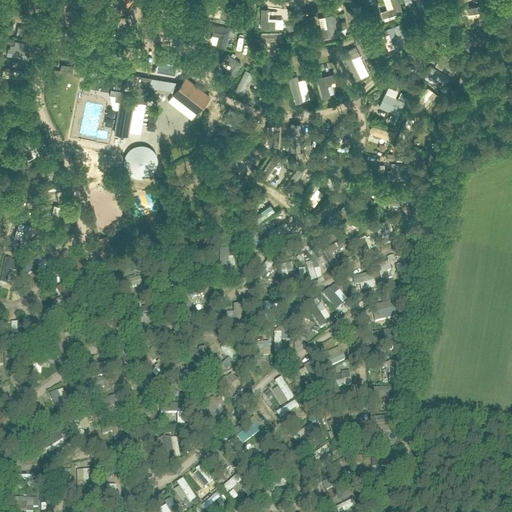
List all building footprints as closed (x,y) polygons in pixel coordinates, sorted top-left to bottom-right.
[(130,0),(121,0),(115,8),(120,12),(130,0)] [(398,0),(390,0),(395,13),(402,11),(398,0)] [(429,0),(420,0),(426,14),(434,11),(429,0)] [(219,17),(232,20),(235,6),(222,3),(219,17)] [(365,24),(361,6),(353,7),(358,26),(365,24)] [(269,8),(261,8),(260,27),(268,28),(269,20),(269,8)] [(327,25),(337,22),(335,13),(325,16),(327,25)] [(291,22),(285,25),(287,31),(293,29),(291,22)] [(410,42),(402,22),(388,28),(396,47),(410,42)] [(36,39),(38,30),(17,26),(15,35),(36,39)] [(204,35),(222,34),(222,27),(204,29),(204,35)] [(476,38),(462,28),(457,34),(472,44),(476,38)] [(377,30),(371,33),(374,39),(380,37),(377,30)] [(269,40),(282,39),(282,31),(260,32),(260,45),(270,45),(269,40)] [(363,54),(369,51),(366,45),(360,48),(363,54)] [(27,57),(27,50),(6,48),(6,55),(27,57)] [(362,78),(349,49),(339,53),(352,82),(362,78)] [(161,62),(174,62),(174,50),(161,50),(161,62)] [(456,67),(439,58),(435,64),(452,74),(456,67)] [(331,61),(310,67),(320,103),(347,94),(337,69),(331,61)] [(61,64),(60,71),(73,73),(74,66),(61,64)] [(448,76),(430,65),(426,72),(444,82),(448,76)] [(224,67),(215,82),(221,85),(229,70),(224,67)] [(22,77),(23,71),(2,69),(2,76),(22,77)] [(234,89),(242,93),(253,73),(245,69),(234,89)] [(288,70),(283,74),(288,79),(292,75),(288,70)] [(119,101),(114,133),(127,135),(133,101),(146,103),(151,77),(128,73),(125,91),(110,88),(109,94),(114,95),(114,100),(119,101)] [(317,97),(311,75),(296,79),(302,101),(317,97)] [(209,96),(185,77),(173,93),(196,112),(209,96)] [(295,103),(302,101),(294,77),(288,79),(295,103)] [(439,95),(428,87),(423,94),(434,101),(439,95)] [(0,104),(22,105),(22,96),(0,95),(0,104)] [(144,135),(151,108),(140,105),(133,132),(144,135)] [(0,128),(28,127),(27,117),(0,119),(0,128)] [(354,131),(355,126),(343,121),(341,127),(354,131)] [(300,122),(291,122),(292,151),(301,151),(300,122)] [(413,132),(420,134),(423,125),(416,123),(413,132)] [(354,143),(355,137),(339,134),(338,140),(354,143)] [(32,153),(21,138),(16,142),(27,157),(32,153)] [(340,169),(321,158),(317,166),(336,176),(340,169)] [(62,185),(59,168),(53,169),(55,186),(62,185)] [(410,171),(387,171),(387,179),(410,179),(410,171)] [(333,192),(337,186),(319,177),(315,187),(323,191),(324,188),(333,192)] [(39,196),(38,178),(30,178),(32,196),(39,196)] [(274,210),(270,204),(255,214),(259,220),(274,210)] [(55,224),(58,208),(52,207),(48,223),(55,224)] [(142,212),(145,216),(153,211),(151,207),(142,212)] [(231,242),(229,217),(222,218),(224,243),(231,242)] [(290,230),(285,222),(267,232),(272,240),(290,230)] [(204,248),(203,225),(195,225),(196,248),(204,248)] [(348,230),(353,234),(357,229),(352,225),(348,230)] [(26,253),(32,228),(24,226),(18,251),(26,253)] [(267,243),(256,227),(250,232),(261,247),(267,243)] [(373,253),(365,233),(356,237),(364,257),(373,253)] [(322,255),(319,248),(303,256),(307,263),(322,255)] [(229,275),(228,251),(219,251),(220,275),(229,275)] [(158,254),(136,262),(139,268),(160,261),(158,254)] [(279,279),(274,261),(268,263),(273,280),(279,279)] [(9,286),(13,263),(5,262),(1,285),(9,286)] [(398,262),(377,267),(379,275),(400,270),(398,262)] [(297,269),(285,269),(286,286),(298,285),(297,269)] [(183,286),(181,279),(167,282),(169,289),(183,286)] [(139,283),(130,284),(131,292),(140,291),(139,283)] [(375,283),(357,287),(359,295),(377,291),(375,283)] [(74,305),(63,284),(55,288),(66,309),(74,305)] [(190,319),(196,316),(186,298),(180,302),(190,319)] [(241,332),(241,308),(233,308),(233,333),(241,332)] [(328,323),(333,319),(326,310),(321,314),(328,323)] [(87,342),(77,323),(71,325),(81,344),(87,342)] [(308,340),(314,327),(308,325),(303,337),(308,340)] [(68,365),(56,340),(50,343),(62,368),(68,365)] [(240,361),(225,344),(220,348),(234,365),(240,361)] [(159,355),(151,347),(136,364),(144,372),(159,355)] [(209,372),(206,350),(199,351),(202,373),(209,372)] [(31,375),(44,376),(45,358),(31,358),(31,375)] [(341,363),(334,366),(339,379),(347,376),(341,363)] [(113,376),(111,368),(89,375),(91,382),(113,376)] [(238,396),(226,380),(220,385),(232,400),(238,396)] [(287,404),(294,400),(281,380),(275,384),(287,404)] [(395,398),(395,390),(373,390),(373,398),(395,398)] [(57,394),(49,398),(59,418),(67,414),(57,394)] [(117,406),(114,397),(91,406),(94,414),(117,406)] [(353,407),(352,400),(335,402),(335,409),(353,407)] [(299,410),(294,403),(276,414),(280,421),(299,410)] [(80,419),(73,421),(81,444),(87,442),(80,419)] [(371,429),(393,428),(392,419),(370,421),(371,429)] [(250,441),(263,431),(259,425),(245,435),(250,441)] [(314,430),(310,425),(296,437),(300,442),(314,430)] [(242,451),(231,437),(226,441),(237,455),(242,451)] [(174,461),(170,439),(158,441),(161,463),(174,461)] [(255,451),(259,458),(276,450),(272,443),(255,451)] [(312,466),(330,454),(325,448),(308,459),(312,466)] [(230,467),(218,451),(211,456),(223,472),(230,467)] [(348,467),(345,460),(332,467),(335,473),(348,467)] [(371,470),(395,469),(394,461),(371,462),(371,470)] [(214,483),(201,467),(195,472),(208,488),(214,483)] [(25,476),(18,477),(19,494),(26,493),(25,476)] [(241,482),(236,476),(222,488),(227,494),(241,482)] [(196,501),(184,481),(177,486),(189,505),(196,501)] [(271,489),(272,497),(284,494),(283,487),(271,489)] [(165,502),(172,493),(166,488),(159,498),(165,502)] [(371,505),(386,497),(383,491),(368,498),(371,505)] [(207,511),(220,501),(216,495),(202,507),(206,511),(207,511)] [(334,511),(348,511),(357,508),(353,502),(334,511)]
